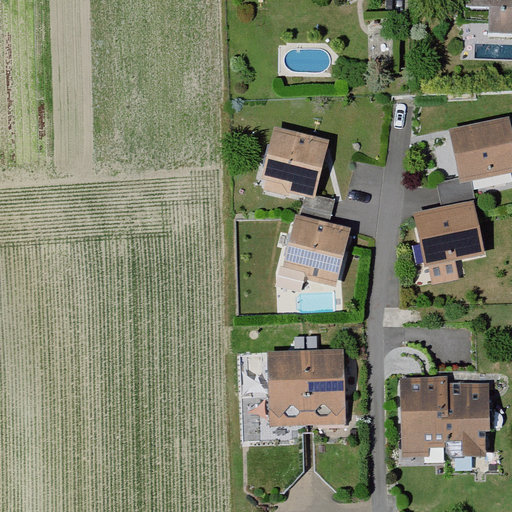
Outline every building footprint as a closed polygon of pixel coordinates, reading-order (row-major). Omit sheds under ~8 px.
[(511,0),(457,0),(456,24),(478,25),(477,40),(511,41),(511,0)] [(511,178),(501,127),(439,140),(450,191),(511,178)] [(305,206),(320,151),(269,137),(254,192),(305,206)] [(476,260),(465,208),(403,222),(415,274),(476,260)] [(327,290),(343,238),(290,222),(275,275),(327,290)] [(338,431),(337,355),(260,356),(262,433),(338,431)] [(478,463),(478,387),(394,389),(395,464),(478,463)]
